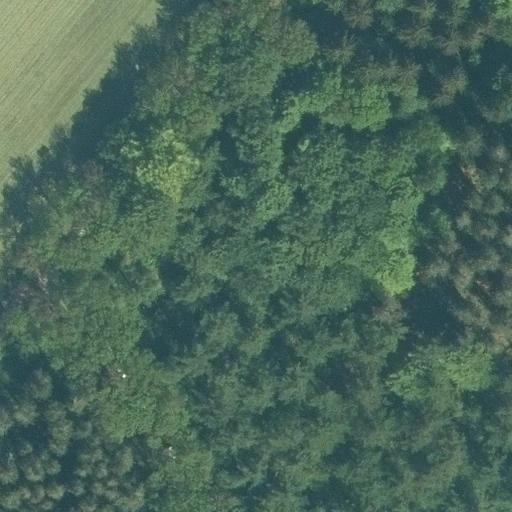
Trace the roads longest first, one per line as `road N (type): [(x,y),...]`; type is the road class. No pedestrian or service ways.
road 1 (unclassified): [(0,318),(255,0)]
road 2 (track): [(33,277),(66,303),(199,511)]
